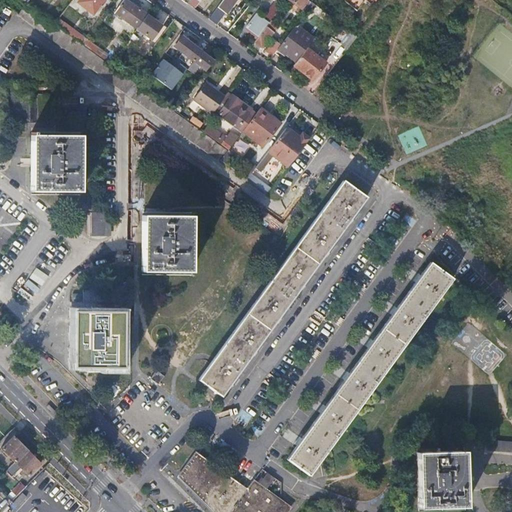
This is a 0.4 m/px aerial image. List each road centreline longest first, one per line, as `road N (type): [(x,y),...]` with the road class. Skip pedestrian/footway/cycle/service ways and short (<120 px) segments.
road 1 (residential): [(324,114),(165,0)]
road 2 (primary): [(0,379),(119,500)]
